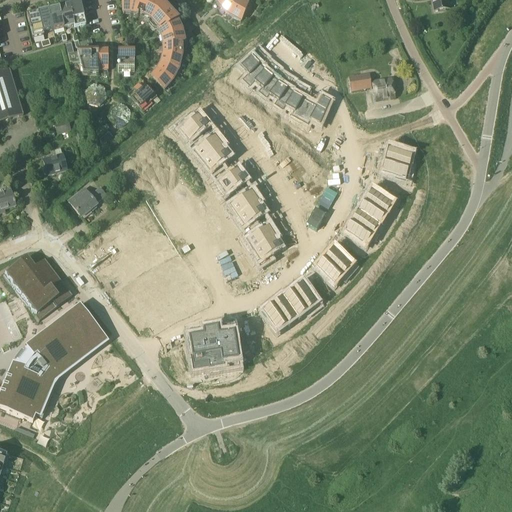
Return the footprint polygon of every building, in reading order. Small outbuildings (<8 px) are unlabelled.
[(165,41),(166,45),(182,44),(185,44),(182,32),(177,22),(174,19),(164,7),(150,0),(121,0),(123,17),(124,17),(124,16),(132,16),(132,14),(137,15),(136,18),(138,18),(138,17),(141,18),(141,19),(142,20),(150,24),(157,32),(162,42),(165,41)] [(229,16),(240,1),(239,0),(228,0),(219,8),(229,16)] [(430,0),(433,13),(449,10),(447,0),(430,0)] [(247,4),(240,1),(229,16),(240,22),(240,23),(248,4),(247,4)] [(70,7),(75,29),(86,26),(80,4),(70,7)] [(70,7),(59,9),(64,29),(74,27),(75,29),(70,7)] [(53,32),(64,29),(59,9),(49,12),(53,32)] [(38,14),(43,37),(44,36),(43,34),(53,32),(49,12),(38,14)] [(33,39),(43,37),(38,14),(27,17),(33,39)] [(182,57),(182,44),(166,45),(163,45),(163,55),(182,57)] [(71,45),(65,46),(68,56),(73,54),(71,45)] [(118,73),(134,73),(134,52),(118,52),(118,73)] [(259,52),(240,69),(247,76),(244,80),(251,87),(272,65),(271,64),(265,71),(260,66),(266,59),(259,52)] [(98,73),(98,71),(98,53),(81,53),(67,56),(69,63),(80,63),(83,73),(98,73)] [(98,53),(98,71),(108,71),(108,53),(98,53)] [(163,55),(161,63),(179,70),(182,57),(163,55)] [(179,70),(161,63),(157,70),(173,81),(179,70)] [(272,65),(251,87),(254,84),(261,90),(258,94),(266,100),(285,76),(284,76),(278,83),(273,78),(279,71),(272,65)] [(10,70),(0,73),(0,123),(23,116),(10,70)] [(173,81),(157,70),(152,77),(151,76),(151,77),(164,92),(165,92),(164,91),(173,81)] [(350,94),(372,90),(369,75),(348,79),(350,94)] [(285,76),(266,100),(266,101),(269,97),(277,102),(274,106),(282,112),(299,87),(298,86),(293,94),(287,90),(293,82),(285,76)] [(377,102),(396,99),(392,80),(374,83),(377,102)] [(141,112),(156,99),(143,84),(128,97),(141,112)] [(99,108),(106,100),(103,90),(93,87),(85,95),(88,105),(99,108)] [(299,87),(282,112),(283,112),(285,108),(293,113),(291,118),(299,122),(309,104),(302,100),(307,91),(299,87)] [(309,104),(299,122),(308,127),(310,122),(320,127),(330,104),(321,99),(316,107),(309,104)] [(129,121),(129,119),(129,117),(129,115),(128,113),(128,112),(127,110),(126,109),(124,108),(123,108),(123,107),(121,110),(120,109),(119,108),(118,108),(117,108),(115,108),(114,108),(112,109),(111,109),(110,110),(109,112),(108,113),(108,114),(108,115),(108,116),(108,117),(108,119),(109,120),(110,122),(111,123),(113,123),(115,124),(117,124),(118,130),(120,129),(122,128),(123,128),(125,126),(126,125),(127,123),(129,121)] [(185,121),(176,129),(188,144),(207,128),(198,117),(189,125),(185,121)] [(54,126),(57,137),(71,132),(68,121),(54,126)] [(215,137),(194,154),(202,164),(223,147),(215,137)] [(223,147),(202,164),(210,174),(229,159),(221,149),(223,148),(223,147)] [(388,151),(385,163),(408,170),(409,170),(412,156),(388,151)] [(43,168),(42,170),(43,176),(45,177),(47,177),(67,172),(62,155),(43,161),(45,168),(43,168)] [(141,157),(133,163),(137,167),(144,161),(141,157)] [(385,163),(381,176),(405,182),(408,170),(385,163)] [(224,174),(214,181),(226,197),(246,183),(238,171),(227,178),(224,174)] [(176,177),(168,182),(171,187),(179,182),(176,177)] [(179,182),(171,187),(174,192),(182,187),(179,182)] [(68,203),(81,219),(97,207),(96,205),(105,197),(100,190),(90,198),(88,196),(83,200),(79,195),(69,203),(68,203)] [(0,213),(16,207),(11,191),(0,194),(0,214),(1,215),(0,213)] [(252,193),(230,208),(237,219),(259,203),(252,193)] [(364,203),(364,204),(386,217),(392,206),(371,193),(365,204),(364,203)] [(259,203),(237,219),(244,229),(264,215),(257,205),(259,204),(259,203)] [(358,213),(357,214),(379,227),(385,217),(385,218),(386,217),(364,204),(358,214),(358,213)] [(351,223),(351,224),(373,237),(378,227),(379,228),(379,227),(357,214),(352,224),(351,223)] [(200,215),(191,220),(194,225),(203,220),(200,215)] [(203,220),(194,225),(197,230),(206,225),(203,220)] [(351,224),(344,235),(366,248),(372,237),(372,238),(373,237),(351,224)] [(269,228),(246,242),(253,253),(276,238),(269,228)] [(105,260),(121,248),(125,253),(136,245),(132,239),(129,241),(121,231),(97,249),(105,260)] [(276,238),(253,253),(260,263),(280,250),(274,240),(276,239),(276,238)] [(219,246),(210,251),(213,256),(222,251),(219,246)] [(191,252),(187,247),(181,250),(184,256),(191,252)] [(222,251),(213,256),(216,261),(224,256),(222,251)] [(325,260),(324,261),(343,278),(352,268),(333,251),(325,261),(325,260)] [(131,266),(123,272),(132,285),(150,273),(141,260),(144,258),(139,252),(126,260),(131,266)] [(27,258),(3,277),(38,324),(61,306),(60,305),(66,300),(67,302),(72,297),(45,261),(35,268),(27,258)] [(324,261),(315,271),(334,287),(342,278),(343,278),(324,261)] [(235,273),(226,278),(229,283),(238,277),(235,273)] [(293,293),(292,293),(308,313),(318,305),(302,286),(293,293)] [(283,299),(282,300),(298,320),(307,313),(307,314),(308,313),(292,293),(283,300),(283,299)] [(273,306),(272,307),(288,327),(297,320),(298,320),(282,300),(273,307),(273,306)] [(13,364),(0,394),(0,410),(33,424),(36,418),(42,421),(56,387),(50,384),(53,379),(54,378),(56,377),(105,339),(80,306),(42,335),(25,348),(27,350),(15,365),(13,364)] [(272,307),(262,314),(277,334),(287,327),(288,327),(272,307)] [(188,343),(175,345),(178,363),(190,361),(192,375),(239,369),(232,330),(187,338),(188,343)] [(0,454),(0,467),(3,468),(3,469),(6,470),(9,457),(0,454)]
